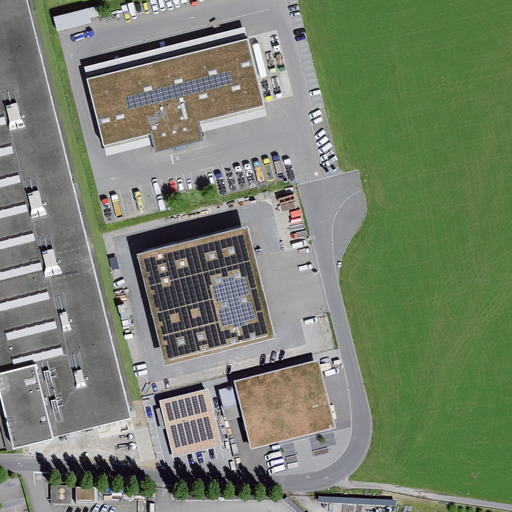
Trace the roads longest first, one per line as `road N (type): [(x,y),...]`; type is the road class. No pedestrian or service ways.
road 1 (residential): [(0,463),(163,479),(339,477),(359,450),(364,425),(308,183)]
road 2 (track): [(319,482),(511,507)]
